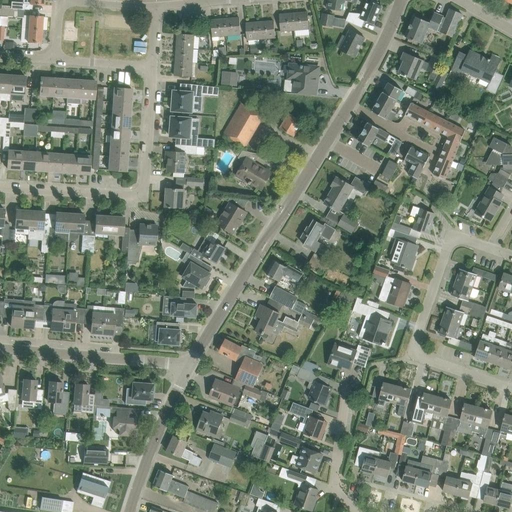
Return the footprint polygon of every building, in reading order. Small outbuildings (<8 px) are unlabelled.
[(330,0),(331,0),(328,0),(327,9),(341,11),(342,3),(344,3),(345,1),(351,2),(351,0),(330,0)] [(349,13),(346,21),(362,28),(365,21),(374,25),(381,6),(378,5),(379,3),(372,0),(371,2),(368,0),(362,14),(349,13)] [(8,9),(0,8),(0,16),(3,17),(22,18),(22,21),(21,28),(28,29),(42,30),(43,17),(23,15),(23,10),(12,9),(8,8),(8,9)] [(405,37),(414,41),(422,44),(429,27),(453,38),(463,15),(450,10),(446,18),(434,13),(430,23),(414,16),(405,37)] [(308,12),(293,14),(295,31),(309,29),(308,12)] [(279,15),(280,25),(281,32),(295,31),(293,14),(279,15)] [(320,25),(332,27),(334,16),(322,14),(320,25)] [(239,18),(225,19),(227,36),(241,35),(239,18)] [(211,20),(212,30),(212,37),(227,36),(225,19),(211,20)] [(274,21),(260,22),(261,39),(275,38),(274,21)] [(246,23),(247,33),(247,40),(261,39),(260,22),(246,23)] [(28,29),(21,28),(20,41),(27,42),(41,43),(42,30),(28,29)] [(350,30),(348,33),(340,50),(355,58),(365,38),(350,30)] [(177,34),(176,48),(193,49),(194,35),(177,34)] [(259,53),(258,45),(250,45),(251,54),(259,53)] [(218,47),(218,50),(219,55),(227,54),(226,46),(218,47)] [(176,48),(175,62),(192,63),(193,49),(176,48)] [(495,72),(501,59),(492,55),(490,60),(470,51),(467,56),(459,52),(453,67),(489,83),(486,90),(495,94),(503,76),(495,72)] [(441,70),(445,60),(434,55),(433,55),(429,64),(404,53),(402,60),(404,61),(399,73),(405,75),(405,76),(406,77),(407,76),(416,80),(421,67),(432,72),(438,75),(441,70)] [(192,63),(175,62),(174,76),(191,77),(192,63)] [(298,77),(297,83),(296,93),(316,95),(317,84),(314,84),(316,67),(290,64),(289,76),(298,77)] [(448,74),(441,70),(438,75),(434,83),(433,86),(440,89),(448,74)] [(222,85),(232,85),(237,86),(238,73),(224,72),(222,85)] [(0,74),(0,99),(9,100),(11,75),(0,74)] [(11,75),(9,100),(23,101),(25,76),(11,75)] [(40,82),(39,84),(40,84),(39,96),(53,96),(54,78),(41,77),(40,82)] [(54,78),(53,96),(67,97),(68,79),(54,78)] [(68,79),(67,97),(66,103),(80,104),(80,98),(81,80),(68,79)] [(81,80),(80,98),(94,99),(95,81),(81,80)] [(389,83),(383,92),(397,100),(403,91),(389,83)] [(172,108),(172,111),(192,112),(201,113),(203,95),(219,96),(219,88),(191,84),(190,92),(180,91),(174,91),(172,108)] [(409,87),(405,92),(414,97),(417,91),(409,87)] [(114,88),(113,102),(131,103),(132,89),(114,88)] [(422,94),(417,91),(414,97),(419,100),(422,94)] [(383,92),(378,101),(392,109),(397,100),(383,92)] [(242,103),(223,134),(245,147),(267,109),(248,99),(244,105),(242,103)] [(378,101),(372,112),(386,120),(387,119),(392,109),(378,101)] [(113,102),(112,116),(130,117),(131,103),(113,102)] [(411,103),(405,115),(423,124),(429,112),(411,103)] [(31,109),(30,122),(51,123),(52,118),(36,117),(37,109),(31,109)] [(204,111),(197,125),(205,129),(212,115),(204,111)] [(429,112),(423,124),(441,133),(447,121),(429,112)] [(24,121),(24,115),(9,113),(9,115),(8,118),(8,122),(15,122),(23,123),(24,121)] [(280,128),(285,131),(294,137),(302,122),(289,114),(280,128)] [(112,122),(111,129),(129,130),(130,117),(112,116),(112,122)] [(172,117),(170,137),(176,137),(186,138),(186,146),(215,148),(215,139),(198,138),(190,138),(192,118),(172,117)] [(447,121),(441,133),(449,137),(460,142),(465,131),(447,121)] [(0,136),(3,136),(9,137),(10,127),(19,127),(19,130),(23,130),(24,124),(24,123),(23,123),(15,122),(8,122),(8,123),(0,122),(0,136)] [(368,123),(358,140),(369,147),(375,136),(386,142),(390,135),(368,123)] [(111,129),(110,143),(128,144),(129,130),(111,129)] [(449,137),(441,156),(453,161),(460,142),(449,137)] [(502,169),(494,183),(503,188),(511,172),(511,146),(494,138),(490,147),(493,149),(492,152),(492,151),(488,160),(491,165),(501,165),(503,165),(503,169),(502,169)] [(388,153),(390,153),(395,156),(403,142),(396,139),(388,153)] [(110,143),(109,156),(127,158),(128,144),(110,143)] [(169,152),(168,171),(174,172),(174,177),(183,178),(185,154),(197,155),(197,147),(186,146),(176,145),(175,153),(169,152)] [(411,148),(405,159),(414,163),(408,174),(418,179),(421,173),(429,157),(411,148)] [(235,155),(239,157),(238,158),(244,162),(237,174),(250,181),(248,184),(250,185),(251,183),(261,190),(271,173),(254,163),(258,155),(260,155),(260,154),(250,152),(242,151),(238,150),(235,155)] [(8,151),(8,159),(7,169),(21,170),(22,152),(8,151)] [(22,152),(21,170),(34,171),(36,153),(22,152)] [(36,153),(34,171),(48,172),(49,153),(36,153)] [(49,153),(48,172),(62,172),(63,154),(49,153)] [(63,154),(62,172),(75,173),(76,155),(63,154)] [(76,155),(75,173),(89,174),(90,156),(76,155)] [(127,158),(109,156),(108,170),(126,171),(127,158)] [(441,156),(433,175),(445,180),(453,161),(441,156)] [(390,160),(382,175),(390,180),(398,165),(390,160)] [(339,212),(354,187),(344,181),(343,180),(342,181),(336,177),(331,186),(334,187),(324,203),(339,212)] [(203,186),(203,179),(188,178),(188,185),(203,186)] [(376,180),(372,187),(385,193),(388,187),(376,181),(376,180)] [(165,207),(175,208),(183,208),(184,190),(184,184),(176,184),(176,189),(167,189),(165,207)] [(476,213),(477,214),(490,221),(497,210),(495,209),(503,195),(490,188),(481,204),(476,213)] [(217,224),(224,229),(233,234),(238,226),(239,226),(247,213),(242,210),(248,199),(249,199),(231,196),(228,202),(230,203),(217,224)] [(432,227),(430,226),(435,214),(414,207),(411,215),(417,218),(413,229),(429,235),(432,227)] [(0,236),(2,236),(1,247),(7,247),(8,243),(9,229),(9,224),(3,224),(4,209),(0,208),(0,236)] [(14,234),(28,235),(29,229),(30,211),(16,210),(15,228),(15,230),(14,234)] [(29,229),(28,235),(28,239),(42,240),(42,245),(41,252),(47,252),(48,232),(42,232),(44,212),(30,211),(29,229)] [(67,241),(68,241),(70,213),(56,213),(55,227),(49,227),(48,232),(47,252),(53,253),(54,241),(67,242),(67,241)] [(78,235),(82,235),(83,232),(84,214),(70,213),(68,241),(74,241),(78,238),(78,235)] [(393,222),(391,229),(409,235),(412,229),(400,224),(402,216),(396,214),(393,222)] [(109,234),(110,216),(96,215),(95,233),(108,234),(109,234)] [(338,225),(352,233),(358,223),(345,215),(338,225)] [(124,217),(110,216),(109,234),(108,234),(108,240),(114,241),(115,235),(122,235),(124,217)] [(329,241),(336,230),(325,223),(324,226),(314,220),(309,228),(308,227),(301,238),(306,241),(304,245),(316,252),(321,243),(317,241),(320,235),(329,241)] [(127,251),(127,261),(138,262),(142,245),(156,245),(157,226),(139,224),(139,230),(129,230),(129,228),(127,251)] [(397,239),(392,254),(395,255),(392,263),(395,264),(394,269),(403,272),(405,267),(412,269),(415,261),(413,260),(418,246),(405,242),(407,235),(395,231),(393,238),(397,239)] [(180,248),(191,254),(202,261),(205,256),(217,263),(226,248),(212,240),(210,242),(205,239),(198,252),(183,243),(180,248)] [(187,281),(183,287),(195,289),(197,285),(202,288),(204,285),(206,286),(210,278),(208,277),(210,274),(205,271),(209,265),(202,261),(191,254),(187,261),(190,263),(182,277),(187,281)] [(309,263),(326,273),(330,265),(326,263),(327,261),(315,254),(309,263)] [(274,260),(266,274),(275,279),(280,282),(283,275),(297,283),(302,274),(288,266),(287,268),(283,265),(274,260)] [(376,266),(374,274),(386,278),(379,299),(404,307),(412,285),(387,277),(389,271),(376,266)] [(460,269),(456,282),(473,288),(477,275),(496,282),(498,276),(474,267),(472,273),(460,269)] [(511,289),(511,275),(504,273),(499,289),(511,293),(511,289)] [(473,288),(456,282),(451,295),(468,301),(470,297),(475,299),(478,297),(479,291),(472,288),(473,288)] [(135,284),(126,283),(125,291),(138,293),(138,287),(135,284)] [(275,288),(270,298),(292,309),(302,314),(304,311),(307,305),(296,300),(297,299),(275,288)] [(350,308),(355,296),(343,290),(335,305),(340,307),(341,304),(350,308)] [(196,317),(197,305),(185,304),(186,298),(165,296),(164,307),(172,308),(171,315),(196,317)] [(4,302),(3,314),(11,315),(10,326),(22,327),(23,307),(24,300),(4,298),(4,302)] [(44,305),(43,317),(51,318),(50,330),(62,331),(63,311),(64,303),(64,301),(58,300),(56,301),(54,302),(52,303),(52,306),(44,305)] [(356,302),(353,310),(367,315),(367,314),(371,316),(369,323),(365,321),(360,337),(364,338),(367,339),(385,345),(386,343),(385,343),(388,335),(387,334),(391,322),(382,319),(384,311),(356,302)] [(83,321),(84,309),(75,308),(76,304),(64,303),(63,311),(62,331),(73,332),(74,320),(83,321)] [(474,303),(472,309),(485,313),(487,308),(474,303)] [(23,307),(22,327),(33,328),(34,317),(43,317),(44,305),(34,305),(34,308),(23,307)] [(102,334),(103,314),(104,307),(93,306),(87,305),(87,309),(84,309),(83,321),(91,321),(90,333),(102,334)] [(256,316),(262,318),(256,331),(263,334),(264,332),(270,335),(275,325),(279,327),(281,327),(283,327),(284,326),(295,331),(299,323),(286,316),(283,322),(277,320),(280,314),(261,305),(256,316)] [(447,307),(442,320),(459,326),(464,313),(447,307)] [(103,314),(102,334),(113,335),(114,323),(121,324),(122,308),(115,308),(114,315),(103,314)] [(485,313),(472,309),(470,315),(483,319),(485,313)] [(490,314),(502,318),(503,313),(492,309),(490,314)] [(487,321),(499,325),(501,321),(489,317),(487,321)] [(310,329),(314,320),(310,318),(305,327),(310,329)] [(459,326),(442,320),(438,333),(455,339),(459,326)] [(511,326),(511,324),(501,321),(499,325),(503,327),(502,330),(510,332),(511,329),(511,326)] [(182,343),(183,333),(181,333),(181,330),(176,330),(177,324),(157,322),(156,342),(159,342),(159,343),(180,345),(180,343),(182,343)] [(479,360),(487,363),(487,361),(493,345),(492,345),(495,338),(483,334),(475,357),(480,358),(479,360)] [(493,345),(487,361),(492,363),(493,362),(499,364),(499,365),(504,349),(507,342),(495,338),(492,345),(493,345)] [(235,379),(247,384),(254,388),(262,366),(256,363),(259,359),(254,356),(256,352),(242,345),(241,348),(226,340),(220,352),(226,355),(225,355),(228,357),(228,356),(242,363),(235,379)] [(458,347),(472,351),(474,345),(461,340),(458,347)] [(504,349),(499,365),(504,367),(504,366),(511,368),(511,365),(511,345),(511,344),(507,342),(504,349)] [(335,344),(330,360),(342,364),(340,369),(341,369),(343,364),(351,367),(356,352),(335,344)] [(359,345),(357,349),(361,350),(360,353),(369,356),(370,349),(359,345)] [(294,365),(291,372),(298,375),(301,368),(294,365)] [(332,388),(328,387),(331,380),(301,368),(298,375),(297,377),(310,382),(307,388),(312,390),(309,398),(315,401),(315,402),(327,407),(330,397),(329,397),(332,388)] [(0,401),(8,400),(9,409),(15,410),(17,390),(8,389),(7,393),(3,394),(0,379),(0,401)] [(24,380),(23,390),(22,400),(29,400),(29,408),(41,409),(42,405),(42,395),(37,395),(37,390),(35,390),(36,381),(34,380),(33,380),(32,379),(31,379),(30,379),(29,379),(28,379),(27,379),(26,380),(24,380)] [(233,406),(240,389),(216,380),(210,397),(233,406)] [(49,382),(49,392),(48,402),(54,402),(53,414),(67,415),(67,407),(68,397),(63,397),(63,393),(61,392),(62,383),(60,383),(59,382),(58,382),(57,381),(56,381),(55,381),(54,381),(53,381),(52,382),(49,382)] [(75,384),(75,394),(74,404),(81,405),(81,412),(93,414),(94,405),(94,400),(89,399),(89,395),(87,395),(88,385),(86,385),(85,384),(84,384),(82,383),(81,383),(80,383),(79,384),(78,384),(75,384)] [(133,383),(132,389),(126,388),(125,404),(145,405),(146,399),(151,400),(152,392),(154,392),(154,387),(153,387),(153,384),(133,383)] [(382,388),(378,406),(385,408),(386,400),(393,402),(397,387),(384,383),(383,386),(382,386),(382,388)] [(254,388),(247,384),(243,393),(275,405),(278,397),(254,388)] [(397,387),(393,402),(400,404),(397,415),(404,417),(411,390),(407,389),(407,388),(405,388),(397,387)] [(423,399),(419,416),(418,420),(424,422),(425,418),(432,420),(438,397),(424,394),(424,397),(423,396),(422,398),(423,399)] [(438,397),(432,420),(446,423),(451,401),(447,400),(447,399),(445,398),(445,399),(438,397)] [(94,405),(109,406),(110,399),(94,398),(94,400),(94,405)] [(309,409),(304,407),(293,403),(290,412),(305,418),(303,423),(307,425),(304,433),(311,436),(310,437),(322,441),(326,432),(324,431),(327,423),(311,417),(313,410),(309,409)] [(311,403),(309,409),(313,410),(318,412),(320,406),(311,403)] [(472,432),(478,408),(465,404),(464,407),(463,407),(463,409),(464,409),(459,427),(466,429),(468,421),(474,423),(472,432)] [(94,405),(93,414),(92,423),(95,422),(95,416),(113,417),(112,427),(113,427),(113,430),(116,434),(119,434),(119,435),(129,436),(129,435),(136,436),(136,429),(137,429),(138,419),(128,418),(129,411),(117,410),(117,407),(109,406),(94,405)] [(492,411),(488,410),(488,409),(486,409),(485,410),(478,408),(472,432),(479,434),(478,437),(484,438),(485,434),(486,434),(492,411)] [(197,430),(206,433),(216,437),(223,416),(211,411),(210,414),(204,412),(197,430)] [(369,412),(366,425),(372,427),(375,414),(369,412)] [(247,419),(233,414),(230,421),(244,426),(247,419)] [(504,417),(503,419),(504,420),(500,437),(506,439),(508,432),(511,432),(511,416),(505,415),(505,418),(504,417)] [(410,423),(406,436),(412,437),(415,425),(416,421),(410,419),(410,423)] [(274,421),(272,428),(279,431),(282,424),(274,421)] [(404,421),(401,434),(406,436),(410,423),(404,421)] [(357,430),(368,433),(370,426),(359,423),(357,430)] [(25,429),(13,428),(13,438),(25,438),(25,429)] [(283,432),(277,431),(272,429),(269,434),(280,438),(279,440),(298,448),(302,440),(283,432)] [(445,429),(441,445),(447,446),(451,431),(445,429)] [(451,431),(447,446),(453,448),(457,431),(451,430),(451,431)] [(402,452),(406,436),(397,433),(386,431),(385,435),(391,437),(397,438),(396,445),(394,453),(399,454),(401,455),(402,452)] [(199,467),(202,459),(193,455),(194,453),(185,448),(188,442),(174,436),(167,451),(181,457),(190,461),(189,463),(199,467)] [(486,438),(482,455),(488,456),(491,444),(492,440),(486,438)] [(258,439),(251,456),(259,459),(264,445),(265,442),(258,439)] [(427,441),(425,446),(439,449),(440,444),(427,441)] [(231,468),(237,452),(215,443),(208,459),(231,468)] [(491,444),(488,456),(492,458),(493,458),(496,445),(491,444)] [(296,466),(306,470),(316,473),(323,455),(303,447),(296,466)] [(356,465),(363,467),(362,471),(375,474),(379,459),(380,452),(360,447),(356,465)] [(83,463),(107,464),(108,449),(84,448),(83,463)] [(113,450),(112,460),(124,461),(126,452),(113,450)] [(379,459),(375,474),(387,477),(390,469),(395,470),(399,454),(394,453),(391,452),(388,461),(379,459)] [(401,455),(399,464),(404,465),(408,453),(402,452),(401,455)] [(443,461),(439,475),(445,477),(449,463),(451,455),(445,453),(443,461)] [(460,480),(456,495),(468,498),(471,488),(472,483),(474,484),(480,485),(488,456),(482,455),(481,459),(480,460),(479,460),(477,468),(478,468),(478,470),(477,475),(468,473),(468,474),(462,472),(460,480)] [(488,456),(480,485),(486,487),(490,473),(488,473),(491,465),(492,458),(488,456)] [(434,474),(439,475),(443,461),(437,460),(434,474)] [(407,466),(405,472),(403,481),(415,484),(419,469),(407,466)] [(419,469),(415,484),(428,488),(432,473),(419,469)] [(173,475),(159,470),(153,486),(185,498),(183,503),(190,506),(195,494),(187,491),(189,487),(171,480),(173,475)] [(291,470),(289,477),(288,477),(305,483),(307,476),(291,470)] [(82,473),(76,492),(93,497),(91,505),(102,508),(110,481),(82,473)] [(447,477),(446,482),(443,492),(456,495),(460,480),(447,477)] [(260,484),(254,482),(250,494),(261,498),(263,492),(260,491),(259,487),(260,484)] [(302,484),(299,494),(298,496),(299,497),(296,505),(312,511),(315,502),(314,501),(318,490),(302,484)] [(488,487),(486,492),(484,502),(497,505),(500,490),(488,487)] [(511,493),(500,490),(497,505),(509,508),(511,496),(511,493)] [(42,497),(40,509),(59,511),(60,511),(63,500),(42,497)] [(256,506),(260,507),(258,511),(276,511),(279,505),(259,498),(256,506)]
